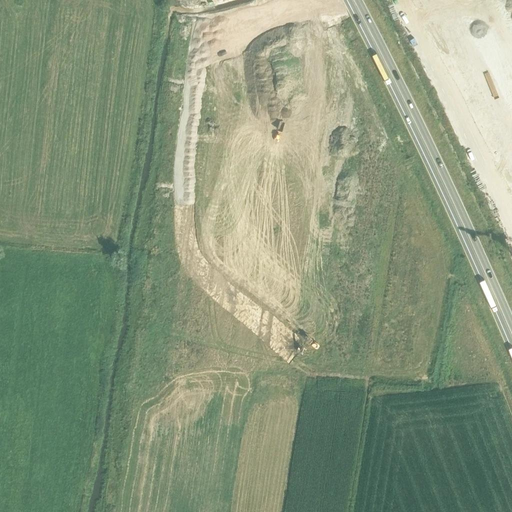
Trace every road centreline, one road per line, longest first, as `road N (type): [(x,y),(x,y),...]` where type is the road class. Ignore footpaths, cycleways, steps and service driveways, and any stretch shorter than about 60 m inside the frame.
road 1 (residential): [(511,340),(328,350),(285,339),(240,313),(213,281),(185,198),(188,129),(211,0)]
road 2 (unclassified): [(304,0),(347,34),(377,84),(511,360)]
road 3 (motorway): [(388,0),(511,246)]
road 4 (motorway): [(511,138),(440,0)]
